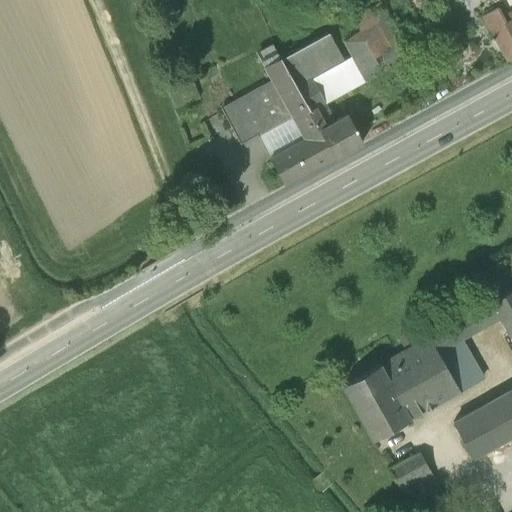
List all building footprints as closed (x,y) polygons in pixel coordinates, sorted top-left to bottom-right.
[(379,3),(327,32),(343,61),(352,56),(365,79),(408,56),(379,3)] [(482,17),(507,62),(511,59),(511,36),(506,25),(498,8),(482,17)] [(324,102),(365,79),(352,56),(343,61),(327,32),(280,58),(279,57),(278,58),(308,110),(324,102)] [(318,166),(334,157),(318,128),(308,110),(278,58),(264,66),(263,66),(271,81),(291,116),(303,139),(318,166)] [(221,109),(240,144),(257,135),(291,116),(271,81),(221,109)] [(194,83),(169,92),(175,109),(200,99),(194,83)] [(308,110),(318,128),(330,122),(327,118),(331,116),(324,102),(308,110)] [(346,113),(330,122),(318,128),(334,157),(362,141),(361,140),(346,113)] [(291,116),(257,135),(269,157),(303,139),(291,116)] [(284,185),(318,166),(303,139),(269,157),(284,185)] [(496,320),(500,317),(501,316),(500,314),(511,307),(511,289),(476,310),(485,326),(489,324),(496,320)] [(511,333),(511,307),(500,314),(501,316),(500,317),(509,335),(511,333)] [(379,364),(410,419),(459,391),(438,352),(460,340),(485,326),(476,310),(379,364)] [(482,378),(460,340),(438,352),(459,391),(482,378)] [(342,385),(372,440),(410,419),(379,364),(342,385)] [(511,388),(453,421),(473,458),(511,435),(511,388)] [(389,470),(406,501),(437,484),(420,453),(389,470)]
